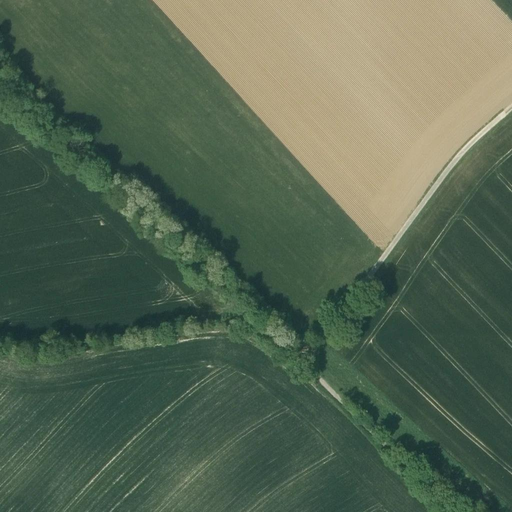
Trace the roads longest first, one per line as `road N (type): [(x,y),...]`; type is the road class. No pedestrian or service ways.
road 1 (track): [(303,362),(0,84)]
road 2 (track): [(303,362),(452,163),(511,107)]
road 3 (unclassified): [(457,511),(303,362)]
